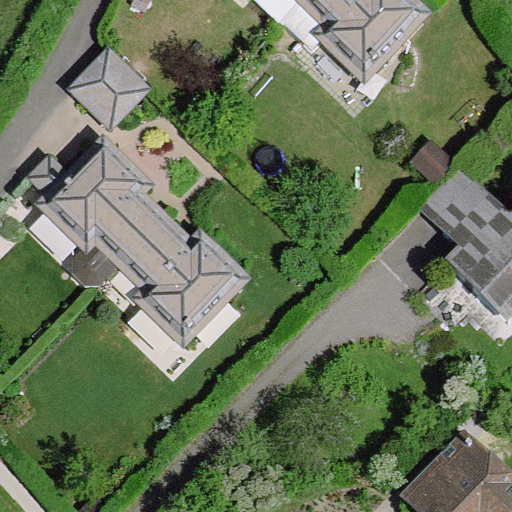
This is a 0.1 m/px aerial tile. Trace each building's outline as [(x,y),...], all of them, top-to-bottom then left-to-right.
[(286,0),(323,37),(314,46),(361,94),(427,28),(398,0),(286,0)] [(106,62),(68,100),(108,139),(146,101),(106,62)] [(181,356),(249,285),(200,237),(187,250),(137,203),(145,195),(96,149),(65,181),(48,165),(25,190),(43,207),(32,219),(82,267),(94,254),(140,298),(130,308),(181,356)] [(511,223),(458,175),(417,217),(462,262),(449,273),(504,330),(511,324),(511,223)] [(511,511),(511,488),(469,445),(402,509),(404,511),(511,511)]
